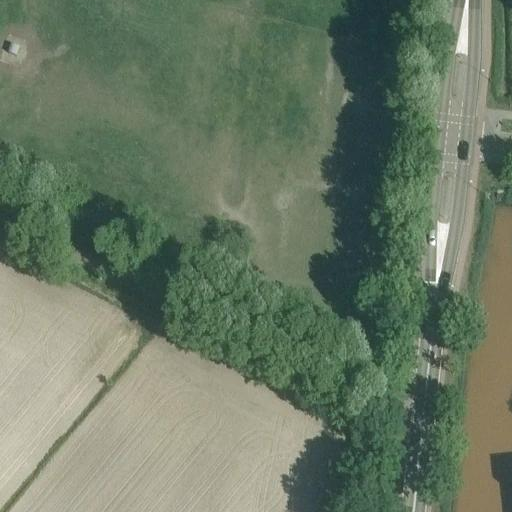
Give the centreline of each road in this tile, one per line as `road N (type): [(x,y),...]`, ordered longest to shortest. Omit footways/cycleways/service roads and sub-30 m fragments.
road 1 (secondary): [(413,511),(440,255)]
road 2 (secondary): [(464,20),(446,54),(438,138)]
road 3 (secondary): [(463,140),(473,56),(464,20)]
